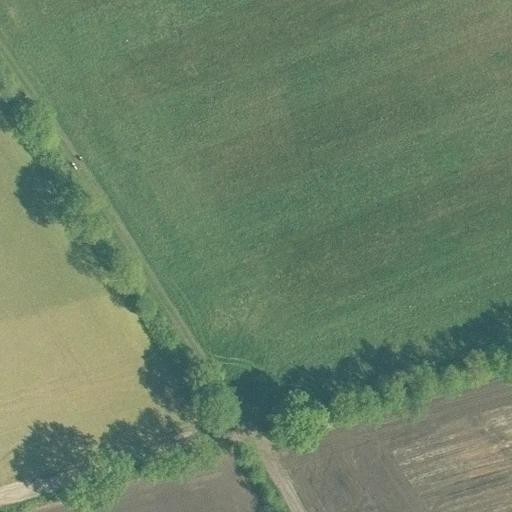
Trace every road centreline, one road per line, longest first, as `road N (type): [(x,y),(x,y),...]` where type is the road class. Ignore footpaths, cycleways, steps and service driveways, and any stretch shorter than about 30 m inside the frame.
road 1 (track): [(0,62),(234,428)]
road 2 (track): [(0,496),(234,428)]
